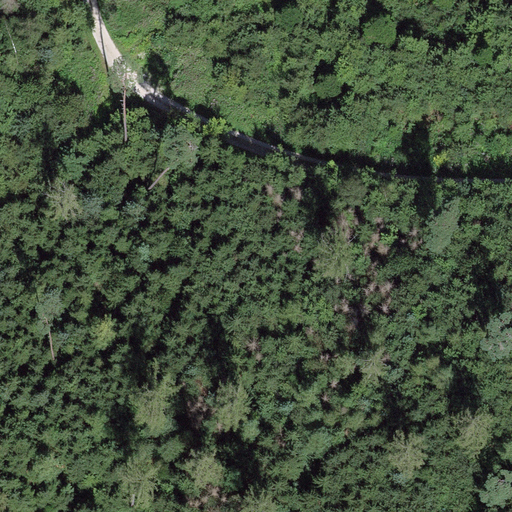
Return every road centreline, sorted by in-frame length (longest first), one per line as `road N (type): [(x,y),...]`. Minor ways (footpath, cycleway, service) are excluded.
road 1 (track): [(511,187),(351,179),(212,135),(118,75),(91,27),(87,0)]
road 2 (track): [(290,0),(252,11),(210,9),(154,29),(0,216)]
